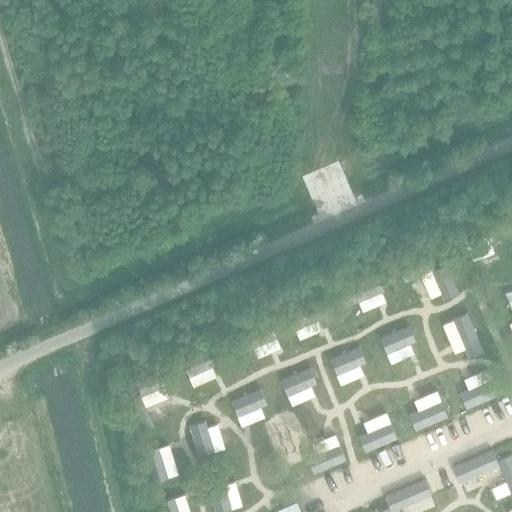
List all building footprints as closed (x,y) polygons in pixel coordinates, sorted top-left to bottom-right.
[(426,256),(396,269),(403,285),(431,274),(443,303),(458,297),(446,266),(432,271),(426,256)] [(382,294),(376,278),(343,291),(350,307),(382,294)] [(327,319),(320,303),(288,315),(294,332),(327,319)] [(466,315),(451,321),(468,361),(483,355),(466,315)] [(274,341),(268,326),(229,342),(235,357),(274,341)] [(416,345),(409,329),(377,342),(383,358),(416,345)] [(366,365),(360,349),(327,361),(334,378),(366,365)] [(219,367),(213,351),(181,364),(187,380),(219,367)] [(317,387),(310,370),(278,383),(284,399),(317,387)] [(171,388),(165,372),(134,384),(140,397),(124,403),(137,436),(153,430),(141,400),(171,388)] [(498,398),(491,382),(459,394),(466,411),(498,398)] [(267,407),(260,391),(228,403),(235,420),(267,407)] [(446,420),(440,404),(408,417),(414,433),(446,420)] [(213,455),(203,423),(188,427),(198,460),(213,455)] [(396,442),(390,426),(357,439),(364,455),(396,442)] [(492,445),(453,462),(459,476),(499,459),(511,487),(511,486),(511,448),(511,447),(495,454),(492,445)] [(345,464),(338,448),(306,461),(313,477),(345,464)] [(167,482),(157,451),(143,455),(152,486),(167,482)] [(430,488),(424,474),(385,491),(388,500),(372,507),(373,511),(392,511),(390,505),(430,488)] [(230,511),(221,482),(207,487),(214,511),(230,511)] [(177,511),(174,501),(159,505),(161,511),(177,511)]
